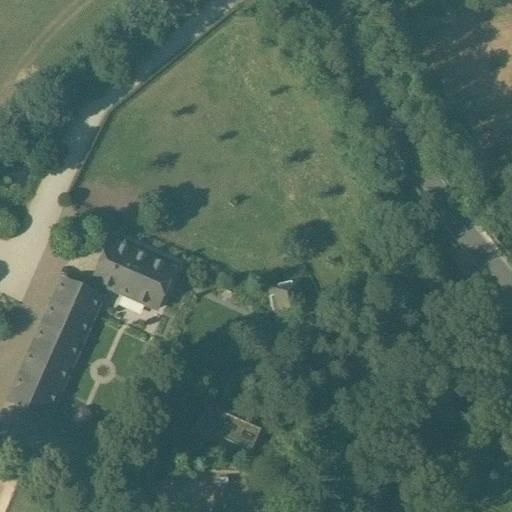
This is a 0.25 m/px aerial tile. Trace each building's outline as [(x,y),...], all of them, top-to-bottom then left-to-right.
[(174,271),(111,243),(94,281),(105,286),(157,309),(174,271)] [(63,281),(10,402),(48,419),(101,298),(101,297),(93,294),(63,281)] [(105,286),(97,283),(93,294),(101,297),(105,286)] [(274,290),(277,313),(302,310),(299,287),(274,290)] [(200,437),(252,451),(259,424),(207,410),(200,437)] [(256,447),(229,511),(296,511),(313,471),(256,447)] [(511,452),(503,471),(511,475),(511,452)]
